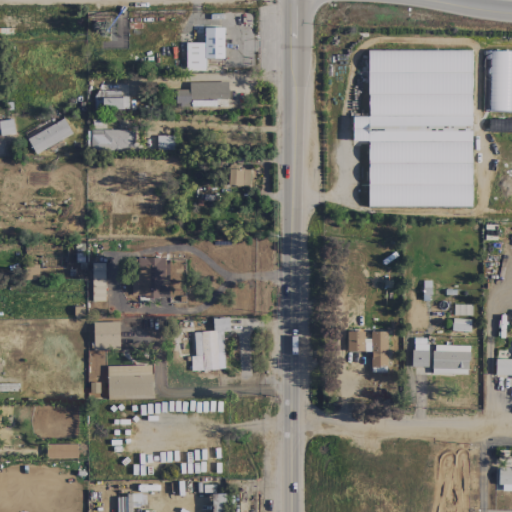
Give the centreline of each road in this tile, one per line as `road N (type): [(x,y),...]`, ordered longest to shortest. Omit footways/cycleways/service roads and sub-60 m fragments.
road 1 (secondary): [(296,511),(297,0)]
road 2 (residential): [(296,419),(511,422)]
